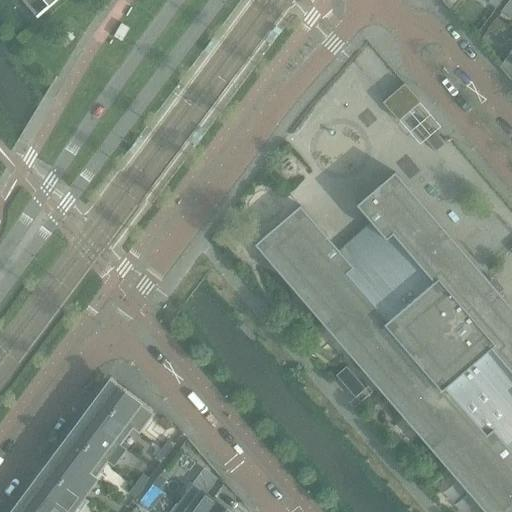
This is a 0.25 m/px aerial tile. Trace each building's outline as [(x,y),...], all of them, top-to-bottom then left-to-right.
[(41,14),(57,0),(21,0),(23,2),(36,18),(41,14)] [(440,0),(451,12),(460,0),(440,0)] [(509,17),(511,13),(511,3),(509,1),(501,11),(509,17)] [(496,34),(503,24),(496,19),(488,29),(496,34)] [(511,59),(507,56),(499,67),(511,82),(511,59)] [(398,121),(420,102),(404,84),(382,103),(398,121)] [(421,136),(431,128),(424,120),(414,128),(421,136)] [(445,144),(431,128),(421,136),(435,152),(445,144)] [(511,309),(394,172),(355,205),(377,230),(342,255),(299,206),(271,230),(259,241),(493,511),(511,511),(511,452),(503,442),(511,433),(511,309)] [(365,389),(346,367),(335,376),(354,398),(365,389)] [(153,415),(141,406),(114,386),(101,404),(139,433),(153,415)] [(139,433),(101,404),(88,421),(120,445),(132,429),(138,434),(139,433)] [(120,445),(88,421),(75,439),(107,463),(120,445)] [(107,463),(75,439),(62,456),(94,480),(107,463)] [(168,454),(175,445),(168,440),(161,450),(168,454)] [(160,464),(168,454),(161,450),(154,459),(160,464)] [(94,480),(62,456),(49,473),(81,497),(94,480)] [(69,511),(81,497),(49,473),(36,491),(64,511),(69,511)] [(142,489),(149,479),(142,474),(135,484),(142,489)] [(159,489),(166,480),(159,475),(152,485),(159,489)] [(134,498),(142,489),(135,484),(128,494),(134,498)] [(151,499),(159,489),(152,485),(145,494),(151,499)] [(228,511),(192,485),(178,504),(188,511),(228,511)] [(64,511),(36,491),(23,508),(28,511),(64,511)]
